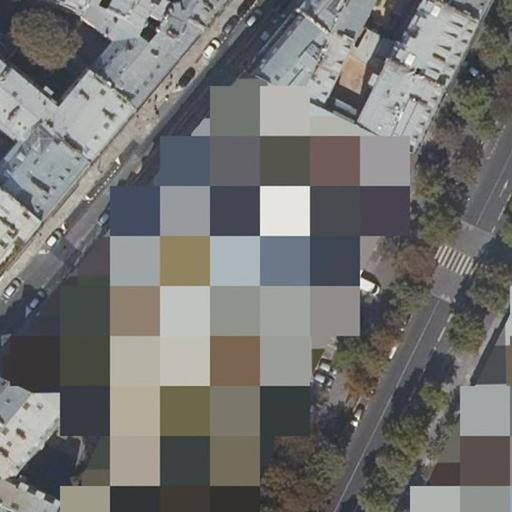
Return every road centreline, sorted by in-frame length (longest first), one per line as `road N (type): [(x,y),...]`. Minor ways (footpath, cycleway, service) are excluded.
road 1 (residential): [(0,322),(267,0)]
road 2 (residential): [(335,511),(511,158)]
